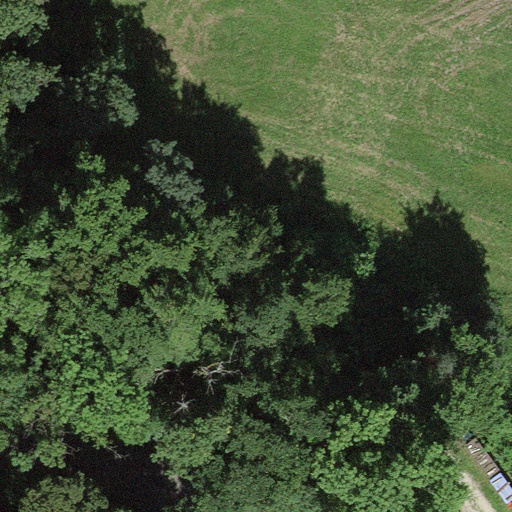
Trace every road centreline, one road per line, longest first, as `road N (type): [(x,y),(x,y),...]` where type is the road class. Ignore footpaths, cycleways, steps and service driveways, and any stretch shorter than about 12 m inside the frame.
road 1 (track): [(0,170),(69,201),(317,356),(471,511)]
road 2 (unclassified): [(0,417),(141,435),(237,511)]
